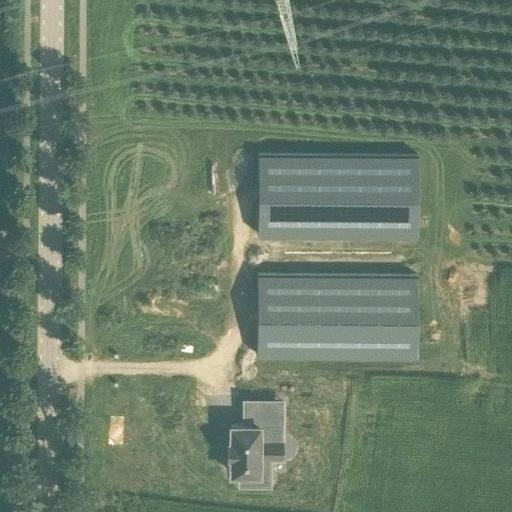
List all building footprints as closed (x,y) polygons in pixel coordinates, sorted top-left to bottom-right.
[(511,114),(471,114),(470,261),(469,354),(511,354),(511,114)] [(418,229),(418,149),(259,149),(259,229),(418,229)] [(418,349),(418,269),(259,269),(259,349),(418,349)] [(284,394),(271,394),(271,418),(284,418),(284,394)] [(271,418),(233,418),(233,466),(243,466),(243,477),(271,478),(271,418)]
